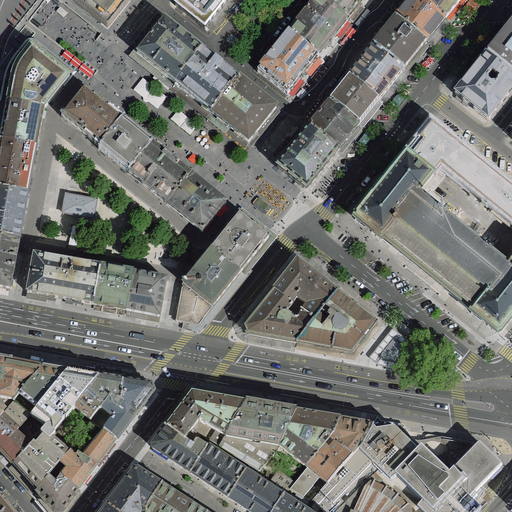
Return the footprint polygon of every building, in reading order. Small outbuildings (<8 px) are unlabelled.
[(130,2),(131,0),(71,0),(107,29),(130,2)] [(206,31),(231,0),(179,0),(175,6),(206,31)] [(334,40),(348,23),(318,0),(314,0),(286,35),(317,61),(334,40)] [(318,0),(348,23),(364,4),(366,0),(318,0)] [(421,0),(411,0),(397,18),(428,44),(438,31),(447,20),(446,19),(421,0)] [(421,0),(446,19),(460,1),(461,0),(421,0)] [(385,33),(373,48),(405,73),(416,59),(428,44),(397,18),(385,33)] [(175,92),(205,55),(164,22),(135,59),(155,76),(175,92)] [(511,23),(500,38),(487,55),(511,75),(511,23)] [(304,77),(317,61),(286,35),(257,71),(288,96),(304,77)] [(350,77),(350,78),(380,101),(381,102),(393,88),(405,73),(373,48),(361,63),(350,77)] [(70,50),(64,59),(93,77),(99,69),(70,50)] [(49,108),(69,82),(32,52),(18,69),(13,78),(11,88),(6,111),(41,118),(49,108)] [(213,122),(243,85),(205,55),(175,92),(195,108),(213,122)] [(472,73),(455,94),(473,108),(490,122),(511,93),(511,75),(487,55),(472,73)] [(340,91),(330,103),(359,126),(370,113),(380,101),(350,78),(340,91)] [(243,85),(213,122),(232,137),(250,152),(267,131),(280,115),(243,85)] [(101,149),(123,120),(107,107),(85,89),(62,118),(101,149)] [(310,128),(340,153),(350,140),(360,127),(359,126),(330,103),(329,102),(320,114),(309,128),(310,128)] [(0,148),(35,155),(41,118),(6,111),(3,128),(0,142),(0,148)] [(131,174),(154,145),(138,132),(123,120),(101,149),(131,174)] [(410,148),(405,154),(432,174),(437,169),(441,163),(511,220),(511,187),(430,122),(419,136),(410,148)] [(325,171),(340,153),(310,128),(291,152),(279,167),(293,179),(308,191),(325,171)] [(170,206),(192,176),(174,162),(154,145),(131,174),(170,206)] [(35,155),(0,148),(0,196),(28,201),(35,155)] [(511,262),(509,266),(436,208),(442,200),(432,191),(441,180),(432,174),(405,154),(355,217),(485,322),(498,331),(504,324),(511,314),(511,262)] [(211,192),(192,176),(170,206),(203,234),(227,205),(211,192)] [(97,200),(65,195),(61,214),(93,220),(97,200)] [(0,236),(21,241),(28,201),(0,196),(0,236)] [(217,245),(211,253),(239,274),(255,255),(270,237),(241,214),(217,245)] [(19,250),(21,241),(0,236),(0,290),(11,292),(19,250)] [(188,279),(180,289),(210,309),(225,291),(239,274),(211,253),(188,279)] [(59,300),(92,306),(98,266),(32,254),(24,294),(59,300)] [(316,320),(340,290),(321,274),(299,257),(289,270),(274,288),(294,304),(299,299),(306,305),(303,309),(316,320)] [(126,312),(133,272),(98,266),(92,306),(109,309),(126,312)] [(133,272),(126,312),(149,316),(159,318),(166,277),(133,272)] [(276,339),(298,344),(316,320),(303,309),(298,314),(290,308),(294,304),(274,288),(250,316),(242,325),(246,334),(276,339)] [(180,289),(174,319),(197,324),(210,309),(180,289)] [(357,304),(340,290),(316,320),(298,344),(329,349),(355,354),(380,322),(357,304)] [(394,332),(370,359),(378,366),(410,371),(417,368),(420,368),(424,358),(421,353),(410,346),(394,332)] [(0,407),(3,409),(43,362),(0,354),(0,407)] [(56,364),(43,362),(3,409),(2,411),(19,425),(29,413),(68,366),(56,364)] [(83,369),(68,366),(29,413),(46,425),(41,430),(43,432),(50,438),(53,434),(56,431),(54,430),(73,406),(100,372),(83,369)] [(111,374),(100,372),(73,406),(90,419),(100,407),(110,394),(120,395),(124,376),(111,374)] [(152,381),(124,376),(120,395),(110,394),(100,407),(111,416),(103,427),(120,439),(139,415),(157,392),(154,386),(152,381)] [(193,395),(166,428),(187,443),(195,433),(201,425),(228,441),(248,405),(222,400),(193,395)] [(274,408),(248,405),(228,441),(282,451),(301,412),(274,408)] [(2,411),(0,412),(0,449),(2,452),(11,463),(31,441),(17,428),(19,425),(2,411)] [(323,416),(301,412),(282,451),(310,473),(328,450),(333,443),(338,437),(342,419),(323,416)] [(361,422),(342,419),(338,437),(333,443),(336,445),(332,452),(328,450),(310,473),(328,489),(358,450),(372,426),(372,425),(361,422)] [(379,470),(402,434),(395,428),(385,430),(377,431),(372,426),(358,450),(328,489),(322,496),(334,508),(379,470)] [(96,471),(120,439),(103,427),(79,454),(69,447),(59,461),(65,466),(60,473),(81,490),(96,471)] [(174,466),(191,478),(209,449),(198,443),(195,448),(187,443),(166,428),(157,440),(152,446),(153,453),(174,466)] [(407,429),(402,434),(422,455),(424,453),(426,451),(450,474),(455,470),(481,444),(459,440),(448,438),(444,437),(420,441),(415,440),(411,437),(407,429)] [(31,441),(11,463),(22,476),(34,490),(48,473),(59,461),(69,447),(53,434),(50,438),(43,432),(35,441),(33,439),(31,441)] [(202,437),(195,433),(187,443),(195,448),(198,443),(202,437)] [(402,434),(379,470),(391,482),(397,477),(423,502),(432,511),(433,511),(459,486),(464,481),(455,470),(450,474),(426,451),(424,453),(422,455),(402,434)] [(260,474),(282,451),(228,441),(222,451),(260,474)] [(477,493),(503,466),(494,458),(481,444),(455,470),(464,481),(459,486),(433,511),(432,511),(423,502),(418,508),(421,511),(457,511),(471,498),(477,493)] [(209,449),(191,478),(210,490),(229,503),(249,473),(211,447),(209,449)] [(106,507),(113,511),(148,511),(164,485),(153,477),(140,469),(134,470),(121,487),(106,507)] [(295,491),(299,486),(278,470),(268,485),(284,496),(290,499),(295,491)] [(421,511),(418,508),(423,502),(397,477),(391,482),(379,470),(334,508),(330,511),(421,511)] [(48,473),(34,490),(45,504),(52,511),(63,511),(71,502),(81,490),(60,473),(56,479),(48,473)] [(268,485),(249,473),(229,503),(243,511),(273,511),(284,496),(268,485)] [(328,489),(310,473),(299,486),(295,491),(308,501),(316,501),(322,496),(328,489)] [(205,511),(187,500),(164,485),(148,511),(205,511)] [(284,496),(273,511),(309,511),(290,499),(284,496)] [(9,511),(7,509),(0,500),(0,511),(9,511)]
